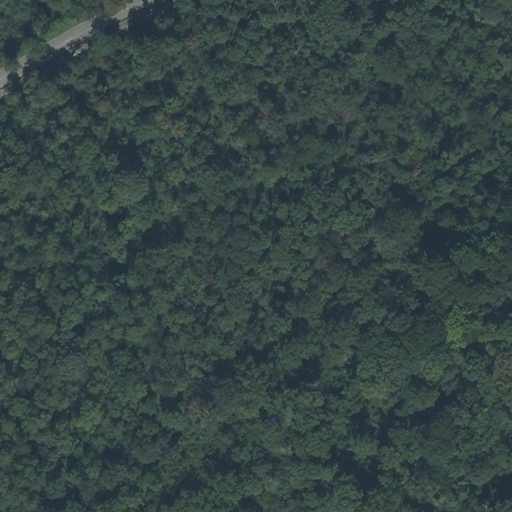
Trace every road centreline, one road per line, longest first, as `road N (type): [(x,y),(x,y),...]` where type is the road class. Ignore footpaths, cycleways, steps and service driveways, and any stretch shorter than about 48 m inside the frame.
road 1 (track): [(511,163),(448,195),(327,282),(90,511)]
road 2 (tertiary): [(0,82),(149,0)]
